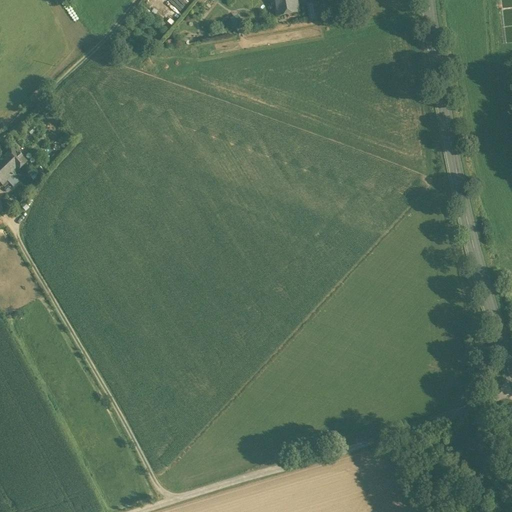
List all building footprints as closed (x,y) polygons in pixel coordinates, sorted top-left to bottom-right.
[(296,0),(275,0),(278,17),(299,13),(296,0)] [(319,3),(308,4),(311,20),(321,18),(319,7),(319,3)] [(332,5),(319,7),(321,18),(334,16),(332,5)] [(26,162),(13,148),(3,157),(17,171),(26,162)] [(1,154),(0,155),(0,183),(2,185),(7,181),(13,174),(17,171),(3,157),(1,154)] [(13,174),(7,181),(13,186),(19,180),(13,174)] [(10,198),(5,203),(11,210),(17,206),(10,198)]
